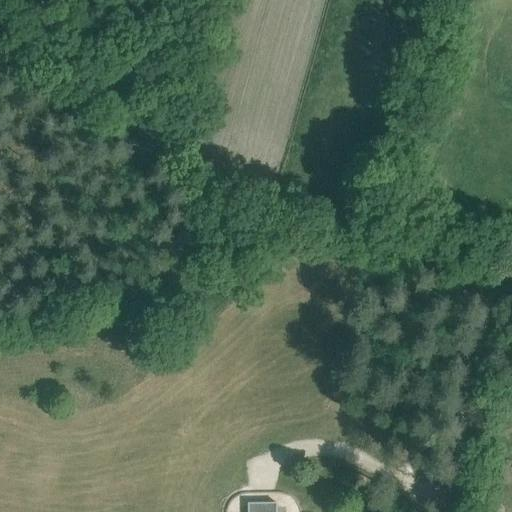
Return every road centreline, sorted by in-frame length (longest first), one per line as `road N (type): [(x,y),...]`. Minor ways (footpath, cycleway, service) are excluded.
road 1 (track): [(502,288),(268,187),(103,87)]
road 2 (track): [(465,511),(502,288)]
road 3 (track): [(103,87),(0,16)]
